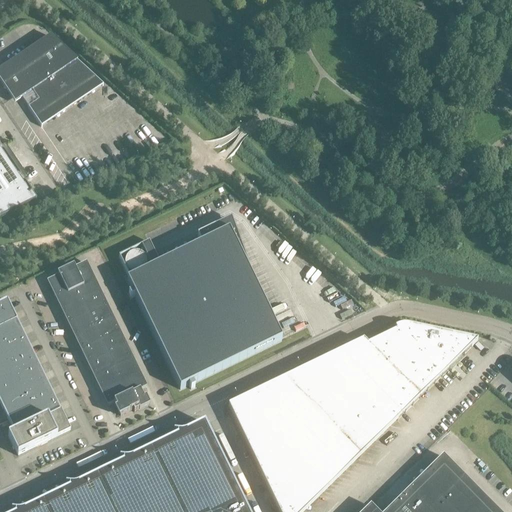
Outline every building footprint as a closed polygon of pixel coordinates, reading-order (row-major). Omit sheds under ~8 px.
[(77,62),(50,38),(0,71),(0,82),(15,104),(22,99),(41,128),(103,86),(77,62)] [(0,220),(36,203),(24,184),(29,180),(6,146),(1,150),(0,148),(0,220)] [(160,265),(149,243),(119,257),(130,280),(127,281),(132,293),(128,295),(130,299),(134,297),(180,391),(189,386),(191,390),(195,388),(193,384),(282,341),(229,232),(232,231),(227,222),(197,236),(202,245),(160,265)] [(85,264),(67,273),(76,291),(94,282),(85,264)] [(48,282),(57,300),(76,291),(67,273),(48,282)] [(76,291),(82,304),(88,316),(106,308),(94,282),(76,291)] [(76,291),(57,300),(63,313),(82,304),(76,291)] [(7,301),(0,304),(0,328),(17,321),(7,301)] [(82,304),(63,313),(69,325),(88,316),(82,304)] [(106,308),(88,316),(94,329),(112,320),(106,308)] [(88,316),(69,325),(76,338),(94,329),(88,316)] [(112,320),(94,329),(100,342),(118,333),(112,320)] [(17,321),(0,328),(0,344),(1,347),(24,336),(17,321)] [(305,511),(478,342),(407,327),(403,327),(398,328),(395,330),(396,333),(368,346),(363,342),(228,407),(278,511),(305,511)] [(94,329),(76,338),(82,350),(100,342),(94,329)] [(118,333),(100,342),(106,354),(124,345),(118,333)] [(24,336),(1,347),(8,362),(31,351),(24,336)] [(100,342),(82,350),(88,363),(106,354),(100,342)] [(124,345),(106,354),(112,367),(130,358),(124,345)] [(1,347),(0,347),(0,366),(8,362),(1,347)] [(31,351),(8,362),(16,377),(39,366),(31,351)] [(106,354),(88,363),(94,376),(112,367),(106,354)] [(130,358),(112,367),(118,379),(137,371),(130,358)] [(8,362),(0,366),(0,384),(16,377),(8,362)] [(39,366),(16,377),(23,392),(46,381),(39,366)] [(112,367),(94,376),(100,388),(118,379),(112,367)] [(137,371),(118,379),(127,398),(140,391),(145,389),(137,371)] [(16,377),(0,384),(0,402),(0,403),(23,392),(16,377)] [(118,379),(100,388),(109,407),(114,404),(127,398),(118,379)] [(46,381),(23,392),(30,408),(53,397),(46,381)] [(140,391),(127,398),(135,413),(148,407),(140,391)] [(23,392),(0,403),(8,419),(30,408),(23,392)] [(53,397),(30,408),(38,423),(61,412),(53,397)] [(127,398),(114,404),(121,417),(133,411),(134,413),(135,413),(127,398)] [(30,408),(8,419),(15,433),(38,423),(30,408)] [(61,412),(38,423),(15,433),(15,434),(9,437),(18,457),(70,431),(61,412)] [(247,511),(205,424),(22,511),(247,511)] [(497,511),(463,478),(443,457),(412,488),(393,507),(387,511),(374,511),(369,507),(364,511),(497,511)]
